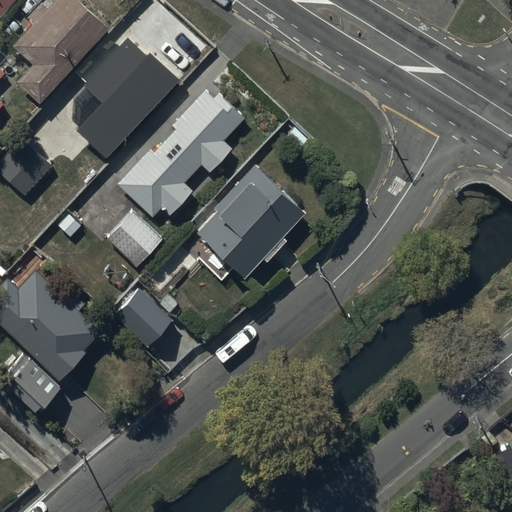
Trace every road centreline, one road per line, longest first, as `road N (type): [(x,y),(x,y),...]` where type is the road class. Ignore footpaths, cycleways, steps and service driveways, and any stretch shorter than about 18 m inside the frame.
road 1 (unclassified): [(480,104),(439,136),(348,267),(62,511)]
road 2 (unclassified): [(511,353),(323,511)]
road 3 (secondary): [(308,0),(480,104)]
